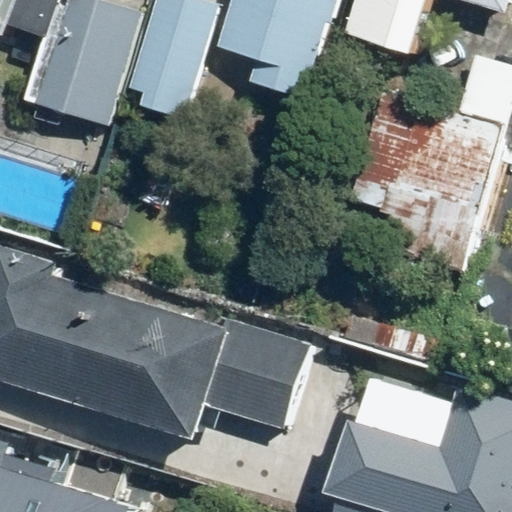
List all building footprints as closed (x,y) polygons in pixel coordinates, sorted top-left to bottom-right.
[(83,0),(0,0),(0,29),(15,35),(20,23),(71,40),(83,0)] [(156,14),(113,0),(83,0),(71,40),(51,100),(120,123),(156,14)] [(198,119),(232,5),(214,0),(168,0),(143,86),(157,90),(153,105),(198,119)] [(311,97),(340,0),(238,0),(224,47),(263,60),(257,82),(311,97)] [(423,57),(439,0),(463,0),(511,14),(511,0),(368,0),(357,38),(423,57)] [(511,63),(473,53),(457,112),(381,92),(350,206),(394,218),(384,251),(461,272),(511,85),(511,63)] [(0,384),(193,447),(205,410),(284,435),(313,348),(230,321),(226,332),(210,327),(209,329),(58,280),(61,271),(0,251),(0,384)] [(343,342),(431,367),(438,341),(351,316),(343,342)] [(337,497),(332,511),(511,511),(511,402),(458,387),(454,400),(370,376),(357,423),(345,420),(324,494),(337,497)] [(8,442),(0,439),(0,511),(139,511),(141,509),(54,483),(59,469),(4,452),(8,442)]
